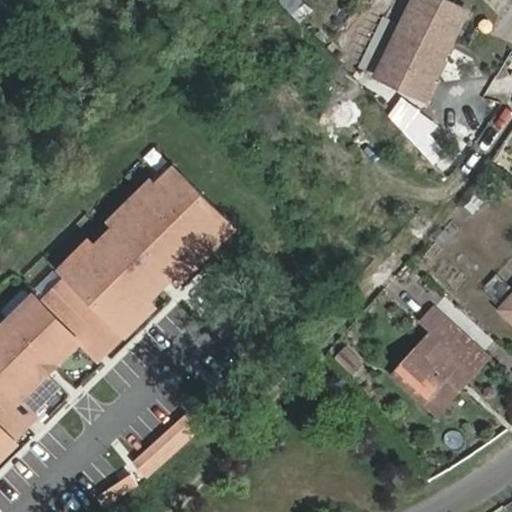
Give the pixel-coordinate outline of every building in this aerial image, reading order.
[(452,0),(409,0),(375,72),(400,84),(409,64),(432,75),(447,42),(435,36),(452,0)] [(400,84),(422,95),(432,75),(409,64),(400,84)] [(348,180),(353,149),(323,144),(319,176),(348,180)] [(236,228),(171,162),(0,330),(0,461),(46,416),(29,399),(81,347),(102,360),(236,228)] [(510,289),(498,277),(486,290),(497,302),(510,289)] [(511,299),(503,309),(511,317),(511,299)] [(440,415),(463,388),(456,382),(482,352),(435,309),(424,321),(436,332),(396,375),(440,415)] [(335,356),(356,372),(365,360),(345,344),(335,356)] [(456,382),(463,388),(490,359),(482,352),(456,382)]
